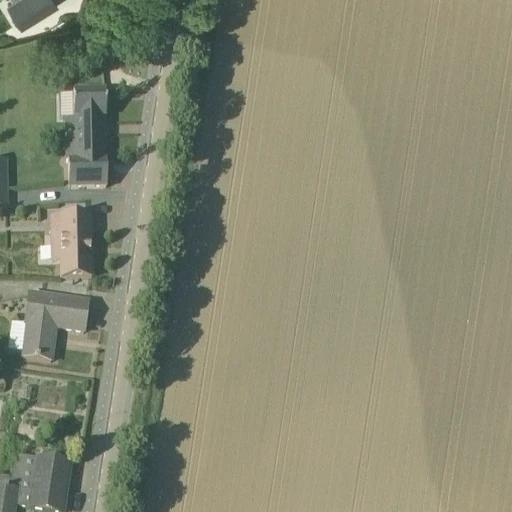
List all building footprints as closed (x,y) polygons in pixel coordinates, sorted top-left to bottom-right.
[(10,0),(11,1),(5,4),(20,30),(56,10),(49,0),(10,0)] [(103,119),(105,119),(105,92),(73,93),(73,119),(75,119),(75,161),(65,161),(65,162),(68,162),(68,189),(106,188),(106,160),(104,160),(103,119)] [(60,279),(91,280),(90,218),(50,218),(51,234),(59,234),(60,279)] [(54,331),(83,335),(88,305),(28,297),(23,327),(27,328),(21,357),(48,361),(54,331)] [(13,511),(14,508),(37,511),(62,511),(70,466),(37,460),(30,501),(16,498),(17,491),(0,488),(0,511),(13,511)]
